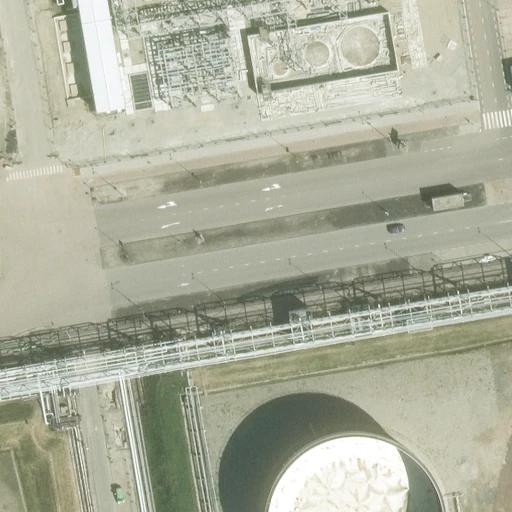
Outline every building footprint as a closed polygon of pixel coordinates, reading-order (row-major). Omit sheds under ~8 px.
[(114,51),(139,47),(130,0),(120,0),(105,3),(114,51)] [(156,0),(164,45),(236,33),(230,0),(156,0)] [(244,0),(248,29),(346,17),(344,0),(244,0)] [(354,0),(356,13),(392,9),(390,0),(354,0)] [(215,76),(178,79),(182,129),(220,126),(215,76)] [(160,88),(123,91),(127,142),(164,139),(160,88)] [(441,511),(441,505),(440,496),(437,486),(433,477),(429,468),(423,459),(417,452),(410,445),(402,439),(393,433),(384,429),(375,426),(365,423),(355,422),(345,422),(335,423),(325,424),(316,427),(307,431),(298,436),(290,442),(282,448),(275,456),(269,464),(264,472),(260,481),(257,491),(255,501),(254,510),(253,511),(441,511)]
